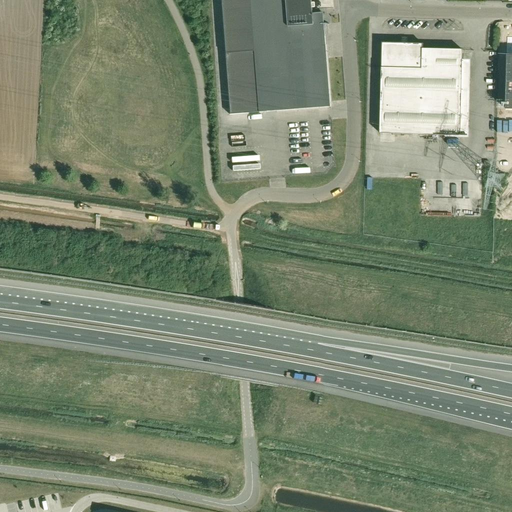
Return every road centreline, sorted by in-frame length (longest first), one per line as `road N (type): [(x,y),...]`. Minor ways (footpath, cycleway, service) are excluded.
road 1 (unclassified): [(345,10),(356,152),(349,174),(311,196),(246,199),(232,217),(251,489)]
road 2 (motorway): [(0,325),(272,366),(511,415)]
road 3 (motorway): [(271,343),(0,301)]
road 4 (motorway): [(511,391),(271,343)]
road 5 (motorway): [(511,367),(313,338),(271,343)]
road 6 (unclassified): [(511,14),(345,10)]
